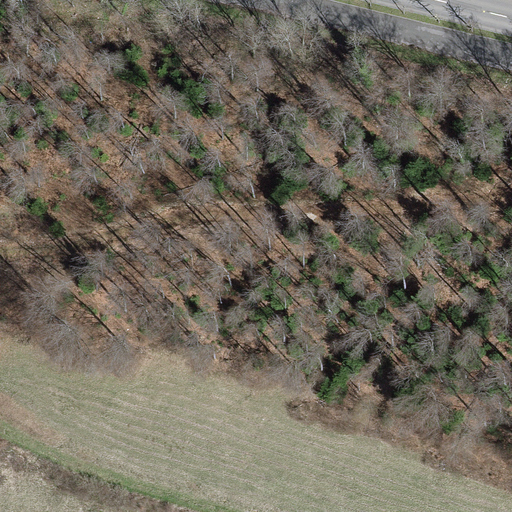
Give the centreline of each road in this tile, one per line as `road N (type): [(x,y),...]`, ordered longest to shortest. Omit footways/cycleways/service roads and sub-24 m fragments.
road 1 (track): [(0,251),(75,245),(214,213),(511,196)]
road 2 (track): [(233,511),(67,457),(0,423)]
